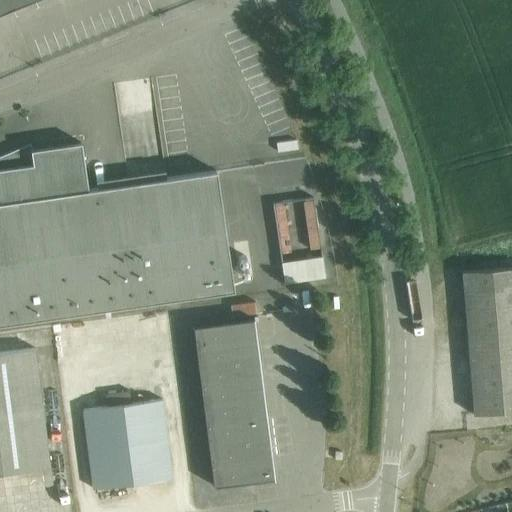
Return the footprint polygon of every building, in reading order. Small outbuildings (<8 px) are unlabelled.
[(0,0),(0,12),(29,0),(0,0)] [(0,322),(233,289),(216,170),(88,189),(81,141),(31,149),(30,142),(0,154),(0,322)] [(324,260),(324,214),(309,214),(308,203),(290,203),(291,218),(283,218),(284,260),(324,260)] [(331,262),(288,263),(289,286),(332,285),(331,262)] [(511,266),(461,271),(462,272),(473,414),(511,410),(511,266)] [(198,366),(259,358),(253,317),(192,325),(198,366)] [(169,333),(169,379),(177,379),(177,333),(169,333)] [(0,472),(50,466),(35,347),(0,351),(0,472)] [(259,358),(198,366),(203,405),(264,397),(259,358)] [(269,437),(264,397),(203,405),(208,445),(269,437)] [(82,408),(92,488),(172,477),(162,398),(82,408)] [(274,477),(269,437),(208,445),(213,485),(274,477)]
